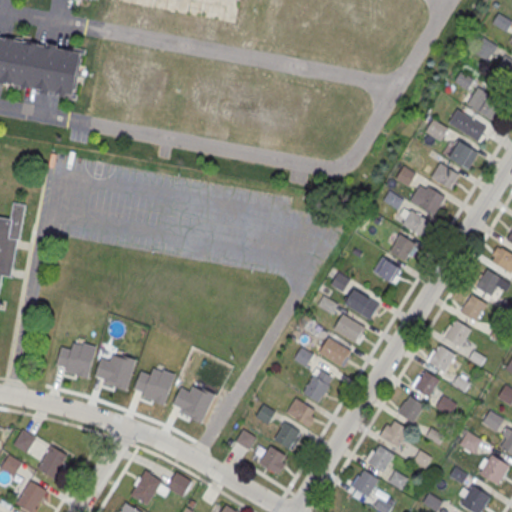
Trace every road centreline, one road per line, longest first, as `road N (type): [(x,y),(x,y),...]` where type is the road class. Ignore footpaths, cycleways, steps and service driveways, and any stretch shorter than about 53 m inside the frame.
road 1 (residential): [(0,103),(341,165),(356,156),(447,0)]
road 2 (residential): [(511,154),(293,511)]
road 3 (residential): [(0,9),(398,85)]
road 4 (residential): [(287,511),(196,458),(93,417),(0,393)]
